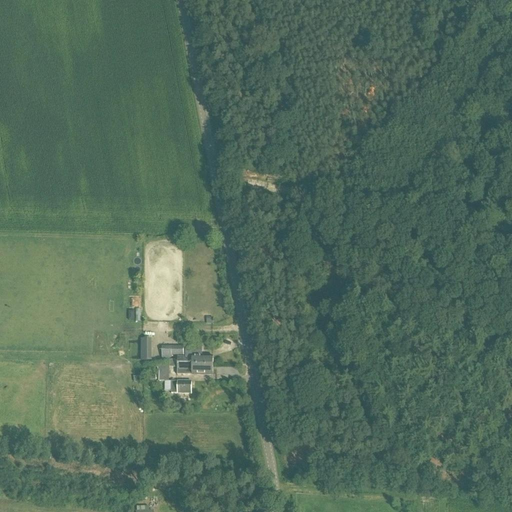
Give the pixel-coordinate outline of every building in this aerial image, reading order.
[(157,359),(156,339),(145,340),(146,359),(157,359)] [(184,356),(184,347),(162,347),(162,359),(171,359),(171,356),(184,356)] [(178,357),(177,372),(192,372),(192,376),(213,376),(213,357),(202,357),(202,350),(186,350),(186,357),(178,357)] [(158,383),(169,383),(169,366),(158,366),(158,383)] [(192,395),(192,382),(178,382),(171,382),(171,394),(178,395),(192,395)]
